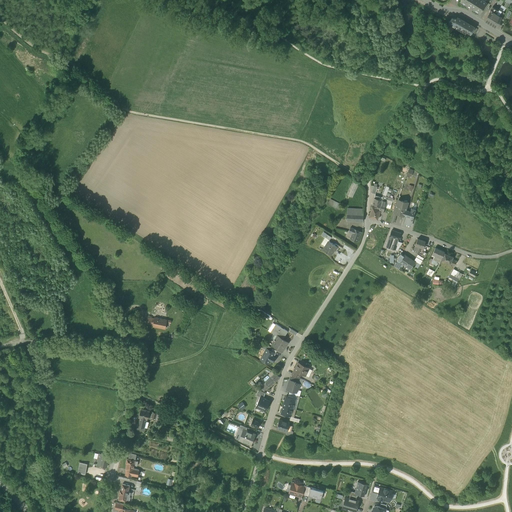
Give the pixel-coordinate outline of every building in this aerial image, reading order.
[(460,0),(460,1),(480,13),(486,2),(482,0),(460,0)] [(500,19),(502,16),(496,13),(498,10),(493,6),(484,19),(484,20),(496,27),(497,25),(500,20),(500,19)] [(466,32),(470,34),(474,27),(457,17),(456,19),(453,24),(457,26),(461,29),(464,31),(466,32)] [(346,195),(352,198),(359,183),(353,180),(346,195)] [(378,219),(379,213),(378,213),(382,200),(379,200),(374,198),(369,217),(378,219)] [(326,203),(339,210),(341,205),(328,199),(326,203)] [(397,214),(404,216),(406,210),(408,202),(404,201),(403,203),(398,202),(397,201),(396,205),(394,213),(397,214)] [(413,218),(416,210),(415,210),(412,209),(411,208),(410,212),(408,211),(407,216),(413,218)] [(361,232),(354,229),(352,233),(350,239),(357,242),(361,232)] [(393,249),(395,250),(395,248),(396,248),(398,242),(398,241),(401,233),(392,230),(386,247),(393,249)] [(329,240),(325,237),(321,244),(325,246),(328,241),(329,241),(329,240)] [(416,249),(420,250),(421,247),(423,248),(425,241),(417,239),(414,248),(416,249)] [(323,250),(331,255),(334,250),(335,251),(338,247),(329,241),(328,241),(325,246),(323,250)] [(432,254),(442,259),(445,252),(435,248),(432,254)] [(446,262),(450,264),(452,259),(453,257),(445,253),(442,260),(446,262)] [(415,262),(407,257),(403,263),(403,264),(410,269),(415,262)] [(394,266),(399,269),(401,266),(402,264),(399,263),(397,261),(396,262),(395,262),(396,263),(394,266)] [(444,267),(451,271),(453,266),(450,264),(446,262),(444,267)] [(426,273),(431,276),(434,271),(428,268),(426,273)] [(167,322),(167,320),(154,317),(154,318),(153,325),(153,326),(165,328),(166,322),(167,322)] [(274,334),(278,337),(279,337),(283,339),(288,331),(276,324),(270,332),(274,334)] [(288,342),(283,339),(279,337),(278,337),(276,340),(275,339),(275,340),(272,344),(278,348),(282,350),(285,346),(288,342)] [(261,359),(268,363),(270,360),(272,361),(274,357),(272,356),(274,353),(270,351),(267,349),(266,350),(261,359)] [(292,374),(298,377),(301,372),(305,375),(308,368),(298,363),(292,374)] [(275,373),(265,382),(269,387),(280,378),(275,373)] [(296,382),(298,383),(300,378),(298,377),(292,374),(290,379),(293,381),(295,381),(296,382)] [(290,379),(287,386),(291,387),(290,390),(297,392),(297,390),(298,389),(300,384),(296,382),(295,381),(293,381),(290,380),(290,379)] [(286,396),(283,406),(293,408),(296,399),(286,396)] [(256,407),(265,411),(269,402),(265,400),(266,399),(263,398),(260,397),(256,407)] [(291,416),(293,408),(283,406),(281,413),(291,416)] [(141,417),(142,417),(146,419),(147,419),(150,411),(141,408),(139,416),(141,417)] [(251,424),(258,427),(260,422),(253,418),(251,424)] [(277,428),(287,431),(290,423),(279,420),(277,428)] [(240,425),(239,429),(243,431),(239,440),(251,444),(254,438),(253,438),(255,434),(246,430),(247,427),(240,425)] [(109,456),(102,455),(100,463),(100,465),(107,467),(109,456)] [(133,469),(134,465),(135,461),(128,459),(127,459),(126,463),(127,463),(126,469),(126,470),(133,471),(133,469)] [(78,472),(85,474),(87,464),(80,463),(78,472)] [(357,494),(364,496),(367,484),(358,481),(355,492),(354,493),(357,494)] [(118,500),(126,501),(126,500),(128,492),(130,485),(122,484),(121,490),(120,489),(119,494),(120,494),(118,500)] [(294,495),(297,495),(297,494),(301,495),(301,494),(303,488),(300,487),(300,486),(295,484),(295,485),(292,485),(290,492),(295,493),(294,495)] [(382,499),(388,501),(391,499),(393,493),(391,490),(380,487),(378,493),(377,497),(378,498),(382,500),(382,499)] [(308,496),(321,499),(323,491),(312,488),(311,492),(309,491),(308,496)] [(354,511),(355,511),(359,501),(356,500),(349,498),(345,497),(343,504),(346,510),(348,510),(354,511)]
